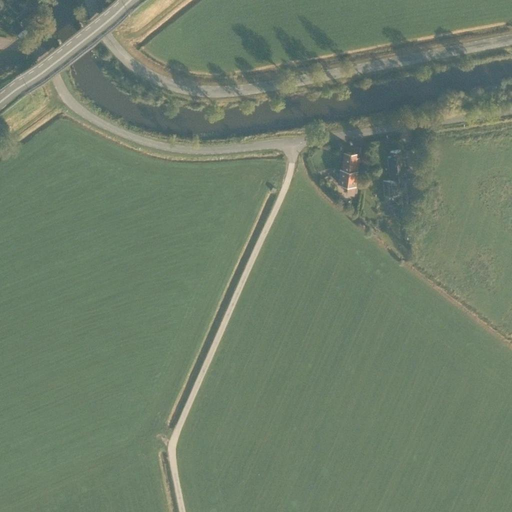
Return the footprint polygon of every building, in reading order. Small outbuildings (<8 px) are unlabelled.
[(26,13),(24,10),(16,17),(24,27),(38,15),(32,8),(26,13)] [(398,193),(397,179),(405,178),(404,160),(401,160),(400,149),(390,150),(390,156),(387,156),(390,179),(383,180),(384,194),(398,193)] [(348,184),(356,185),(357,170),(359,157),(355,157),(356,153),(347,152),(347,156),(343,156),(342,168),(339,168),(338,183),(348,184)] [(407,194),(415,195),(416,179),(408,178),(407,194)] [(348,184),(347,192),(355,193),(356,185),(348,184)] [(407,221),(413,221),(414,213),(402,211),(400,220),(407,221)]
